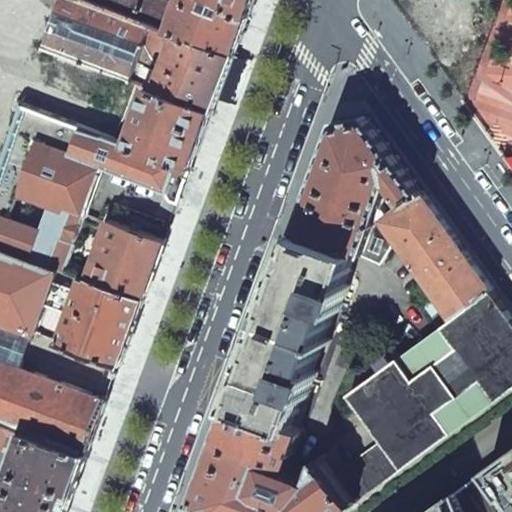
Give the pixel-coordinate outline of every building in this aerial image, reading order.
[(0,0),(0,71),(40,63),(46,46),(133,79),(139,82),(153,87),(159,89),(166,69),(140,60),(148,39),(154,24),(111,7),(95,0),(0,0)] [(166,0),(95,0),(111,7),(154,24),(164,28),(173,2),(166,0)] [(181,0),(171,30),(180,34),(236,54),(251,18),(256,0),(181,0)] [(166,69),(159,89),(215,110),(236,54),(180,34),(171,30),(164,28),(154,24),(148,39),(174,50),(170,58),(166,57),(165,61),(168,63),(166,69)] [(26,104),(117,139),(139,82),(133,79),(46,46),(40,63),(26,104)] [(153,87),(131,145),(194,168),(215,110),(159,89),(153,87)] [(26,104),(0,172),(0,244),(52,265),(63,238),(77,244),(85,223),(98,227),(106,204),(94,200),(106,168),(169,192),(174,199),(180,202),(194,168),(131,145),(117,139),(26,104)] [(299,230),(359,251),(390,173),(410,202),(411,203),(426,192),(369,114),(339,120),(299,230)] [(359,251),(385,260),(395,244),(399,237),(385,219),(410,202),(390,173),(359,251)] [(421,268),(456,317),(494,288),(460,240),(426,192),(411,203),(410,202),(385,219),(399,237),(421,268)] [(93,268),(90,277),(145,299),(168,239),(111,218),(93,268)] [(299,230),(235,403),(294,425),(306,395),(311,397),(320,371),(315,370),(326,341),(331,343),(332,338),(328,336),(338,308),(343,310),(352,284),(347,283),(359,251),(299,230)] [(63,238),(52,265),(67,271),(68,272),(85,278),(89,280),(90,277),(93,268),(70,260),(77,244),(63,238)] [(0,420),(89,454),(103,417),(110,399),(24,367),(35,333),(40,332),(58,278),(65,282),(68,272),(67,271),(52,265),(0,244),(0,420)] [(85,278),(60,343),(122,366),(145,299),(90,277),(89,280),(85,278)] [(405,468),(511,390),(511,312),(494,288),(456,317),(436,331),(351,393),(387,443),(405,468)] [(198,511),(343,511),(357,502),(338,478),(322,456),(321,457),(313,480),(290,471),(305,429),(294,425),(235,403),(196,507),(198,511)] [(0,511),(67,511),(89,454),(0,420),(0,511)] [(357,502),(405,468),(387,443),(338,478),(357,502)] [(511,511),(511,452),(428,511),(511,511)]
